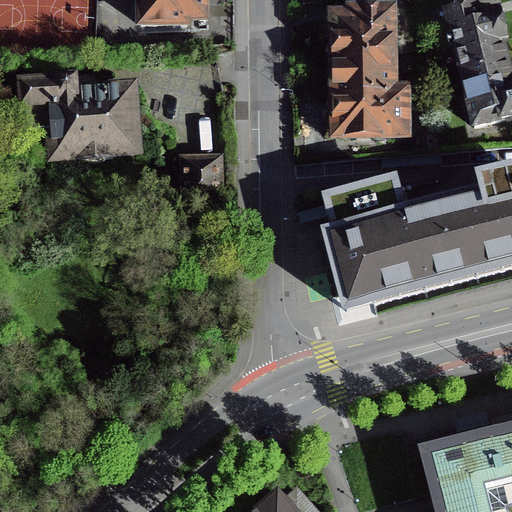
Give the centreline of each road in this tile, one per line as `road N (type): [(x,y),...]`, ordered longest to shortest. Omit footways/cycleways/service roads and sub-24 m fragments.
road 1 (residential): [(290,392),(271,349),(263,0)]
road 2 (primary): [(290,392),(511,328)]
road 3 (primary): [(137,511),(224,436),(290,392)]
